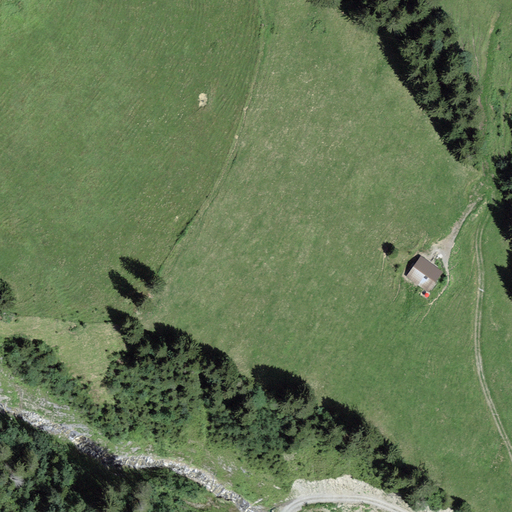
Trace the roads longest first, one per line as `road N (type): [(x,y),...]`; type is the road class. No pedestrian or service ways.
road 1 (track): [(460,221),(476,193),(486,186),(493,193),(477,241),(476,358),(511,457)]
road 2 (track): [(486,186),(490,43)]
